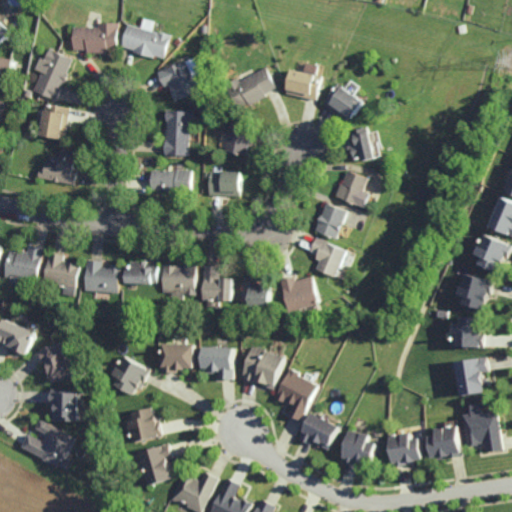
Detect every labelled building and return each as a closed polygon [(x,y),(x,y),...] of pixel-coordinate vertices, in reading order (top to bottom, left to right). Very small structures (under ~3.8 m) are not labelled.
[(0,19),(15,32),(2,47),(1,46),(0,47),(0,19)] [(118,50),(108,50),(108,53),(90,53),(90,49),(77,49),(77,27),(101,27),(101,22),(120,22),(120,29),(118,29),(118,50)] [(159,32),(159,31),(172,35),(166,57),(155,54),(154,57),(134,51),(135,49),(123,46),(129,24),(159,32)] [(67,80),(65,79),(63,85),(64,86),(59,99),(56,98),(57,97),(37,88),(49,61),(48,60),(53,49),(75,59),(69,72),(70,73),(67,80)] [(10,86),(0,83),(0,57),(15,60),(10,86)] [(202,73),(196,57),(188,61),(194,76),(202,73)] [(200,89),(176,100),(170,87),(171,86),(170,83),(164,85),(158,71),(186,59),(200,89)] [(265,93),(267,96),(250,105),(249,102),(239,108),(228,88),(228,89),(225,85),(237,78),(243,87),(245,86),(241,80),(267,67),(277,86),(265,93)] [(318,99),(288,92),(293,67),(318,73),(318,74),(324,75),(318,99)] [(344,86),(345,85),(366,100),(352,121),(326,103),(340,83),(344,86)] [(67,138),(44,134),(50,102),(62,103),(73,106),(67,138)] [(169,109),(194,109),(194,123),(190,123),(190,154),(165,154),(165,140),(168,140),(168,120),(167,120),(167,108),(169,108),(169,109)] [(247,154),(226,149),(232,121),(254,126),(247,154)] [(372,131),(374,130),(380,156),(368,159),(367,156),(358,159),(356,150),(353,151),(351,144),(356,143),(353,131),(371,126),(372,131)] [(77,184),(41,176),(42,168),(46,169),(48,159),(62,162),(65,146),(84,150),(77,184)] [(192,193),(176,193),(176,191),(164,191),(164,189),(152,189),(152,170),(177,170),(177,169),(192,169),(192,193)] [(242,195),(211,194),(211,171),(224,171),(224,170),(243,170),(242,195)] [(361,204),(340,195),(345,183),(346,184),(352,170),(372,178),(361,204)] [(511,233),(492,225),(505,195),(511,198),(511,233)] [(340,238),(319,229),(322,223),(321,222),(324,214),(325,214),(330,202),(352,210),(340,238)] [(511,253),(510,258),(508,258),(506,264),(504,264),(502,270),(482,263),(485,255),(479,253),(487,233),(511,242),(511,253)] [(340,276),(320,267),(324,259),(320,258),(321,254),(314,250),(320,236),(351,250),(340,276)] [(40,282),(32,280),(29,290),(22,289),(22,286),(12,284),(14,276),(8,275),(13,250),(21,252),(22,249),(31,251),(33,243),(47,246),(40,282)] [(74,261),(74,260),(83,261),(83,262),(79,287),(46,282),(52,252),(66,254),(65,260),(74,261)] [(111,267),(112,264),(121,264),(119,292),(88,290),(89,267),(89,259),(104,260),(103,266),(111,267)] [(146,264),(159,264),(159,282),(126,282),(126,269),(132,269),(132,261),(146,261),(146,264)] [(198,294),(188,294),(188,291),(185,291),(185,299),(174,299),(174,291),(165,291),(165,267),(164,267),(164,264),(179,264),(179,262),(198,262),(198,294)] [(221,277),(235,277),(235,300),(206,299),(207,265),(221,265),(221,277)] [(494,294),(492,294),(490,300),(489,300),(487,308),(466,303),(468,295),(462,293),(467,273),(497,280),(494,294)] [(324,302),(292,311),(284,279),(298,276),(299,280),(316,275),(324,302)] [(261,285),(264,285),(274,285),(274,287),(273,287),(273,308),(265,308),(265,309),(256,309),(256,307),(252,307),(244,307),(244,281),(261,281),(261,285)] [(485,325),(487,325),(486,339),(488,340),(487,347),(455,345),(457,323),(464,324),(464,315),(486,317),(485,325)] [(32,354),(24,351),(23,354),(11,349),(13,344),(1,339),(9,318),(41,331),(32,354)] [(79,376),(54,383),(51,372),(54,372),(52,367),(54,367),(52,362),(48,363),(47,356),(44,348),(70,341),(79,376)] [(196,367),(187,367),(187,369),(177,368),(177,372),(164,372),(164,343),(197,344),(196,367)] [(289,357),(277,389),(265,385),(266,381),(260,379),(259,382),(245,377),(256,345),(260,347),(261,346),(269,348),(268,350),(289,357)] [(236,379),(222,379),(221,372),(205,372),(205,346),(236,346),(236,379)] [(149,368),(149,367),(153,369),(142,389),(139,387),(135,394),(117,384),(121,377),(117,375),(118,374),(115,372),(125,355),(149,368)] [(487,378),(489,377),(490,383),(487,384),(488,392),(464,395),(459,361),(491,356),(493,371),(486,372),(487,378)] [(304,420),(292,414),(297,403),(291,400),(291,401),(288,400),(288,401),(278,396),(280,392),(281,393),(293,371),(292,370),(293,367),(303,372),(302,375),(322,385),(304,420)] [(77,393),(85,393),(85,399),(88,400),(88,407),(85,407),(85,421),(57,421),(57,405),(55,405),(55,389),(76,389),(77,393)] [(157,414),(158,414),(160,424),(159,424),(160,429),(163,429),(164,435),(134,442),(129,421),(135,419),(133,412),(155,407),(157,414)] [(506,450),(491,452),(489,441),(484,442),(484,443),(481,444),(481,445),(471,447),(466,414),(475,413),(476,418),(484,416),(484,413),(500,411),(506,450)] [(332,450),(315,441),(314,444),(301,437),(315,412),(344,426),(332,450)] [(70,459),(67,457),(63,464),(61,465),(57,463),(56,463),(55,464),(47,460),(47,458),(30,449),(29,448),(28,450),(25,448),(32,434),(47,442),(50,436),(49,436),(50,433),(40,428),(45,419),(80,438),(70,459)] [(437,461),(433,436),(442,435),(441,428),(460,425),(466,456),(437,461)] [(377,463),(369,461),(369,463),(360,461),(359,462),(346,459),(346,456),(347,456),(353,429),(375,434),(374,441),(381,443),(377,463)] [(417,439),(424,438),(428,458),(420,459),(420,461),(412,462),(412,464),(398,466),(393,436),(415,432),(417,439)] [(152,485),(142,452),(172,443),(175,455),(168,457),(174,478),(152,485)] [(203,480),(208,471),(222,478),(205,511),(200,511),(173,498),(188,470),(196,474),(195,476),(199,478),(203,480)] [(243,500),(243,499),(245,500),(246,498),(255,503),(250,511),(213,511),(230,477),(243,483),(236,497),(243,500)] [(256,511),(264,498),(278,505),(276,510),(279,511),(256,511)]
